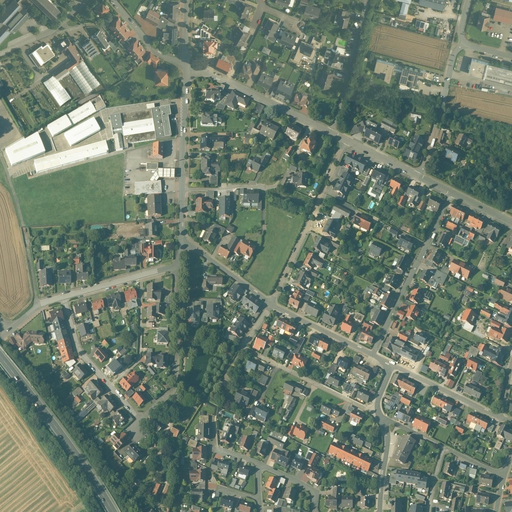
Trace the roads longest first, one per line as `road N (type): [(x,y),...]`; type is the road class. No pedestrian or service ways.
road 1 (residential): [(378,416),(242,348),(271,304)]
road 2 (primary): [(0,358),(111,511)]
road 3 (residential): [(372,354),(451,192)]
road 4 (residential): [(345,140),(271,304)]
road 5 (residential): [(179,268),(174,387),(139,419)]
road 6 (tertiary): [(185,63),(331,133)]
road 7 (residential): [(367,0),(331,133)]
road 8 (residential): [(185,63),(182,189)]
road 9 (residential): [(139,276),(137,361),(110,386)]
